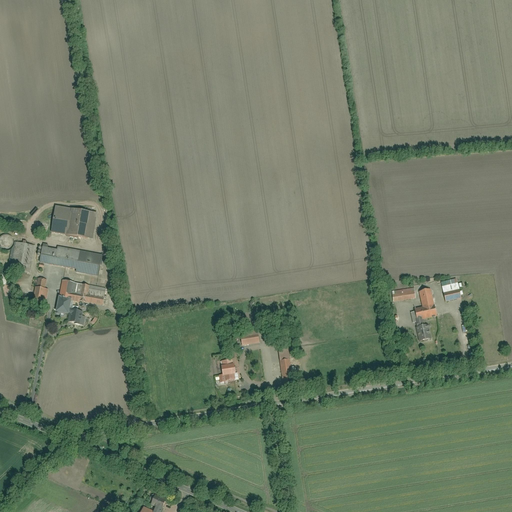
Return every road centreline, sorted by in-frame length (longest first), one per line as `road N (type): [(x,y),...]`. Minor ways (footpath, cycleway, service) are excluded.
road 1 (unclassified): [(74,442),(511,365)]
road 2 (secondary): [(237,511),(74,442)]
